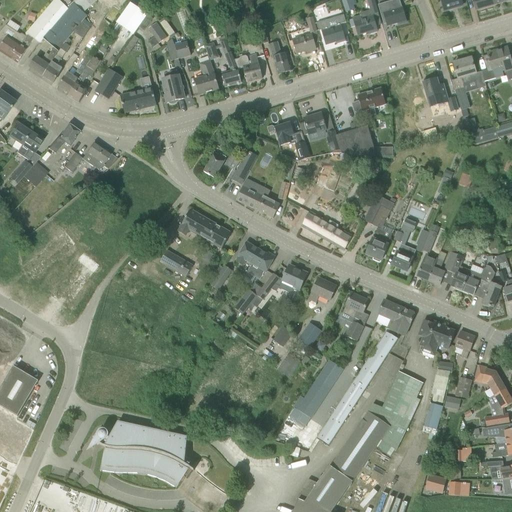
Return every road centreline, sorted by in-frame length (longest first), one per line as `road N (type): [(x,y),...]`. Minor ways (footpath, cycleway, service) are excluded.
road 1 (tertiary): [(505,342),(221,204),(177,172)]
road 2 (secondary): [(169,127),(439,49)]
road 3 (unknown): [(265,496),(244,464),(190,428),(84,403),(61,387)]
road 4 (unknown): [(425,307),(409,341),(426,374),(425,400),(397,506)]
road 5 (unknown): [(265,496),(331,451),(389,364)]
road 6 (unclassified): [(12,511),(79,341)]
road 7 (unknown): [(38,446),(114,490),(188,511)]
road 8 (secondary): [(148,129),(88,122),(0,68)]
